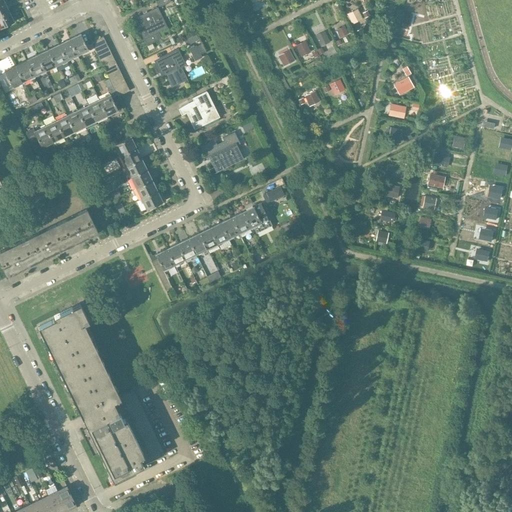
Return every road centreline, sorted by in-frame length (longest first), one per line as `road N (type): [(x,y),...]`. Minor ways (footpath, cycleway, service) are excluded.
road 1 (residential): [(0,46),(89,4),(104,7),(197,203),(0,300)]
road 2 (residential): [(95,511),(0,310)]
